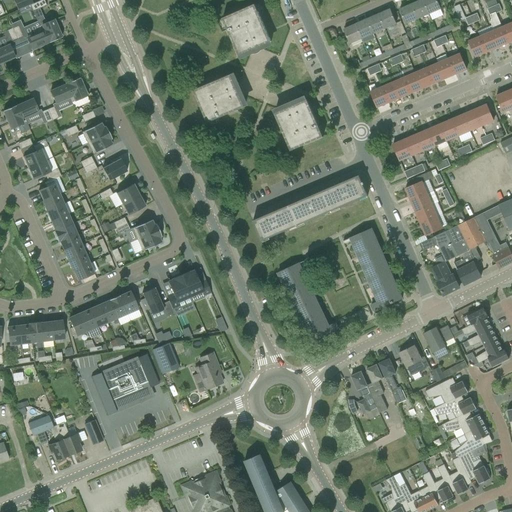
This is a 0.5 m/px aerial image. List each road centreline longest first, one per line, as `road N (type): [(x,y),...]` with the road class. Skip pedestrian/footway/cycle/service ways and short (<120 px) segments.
road 1 (residential): [(64,299),(171,253),(180,240),(85,51)]
road 2 (secondary): [(261,337),(233,262),(143,90)]
road 3 (tertiary): [(0,508),(219,417)]
road 4 (residential): [(436,313),(369,159)]
road 5 (residential): [(358,133),(511,68)]
road 6 (residential): [(242,217),(369,159)]
road 7 (residential): [(5,192),(20,199),(64,299)]
